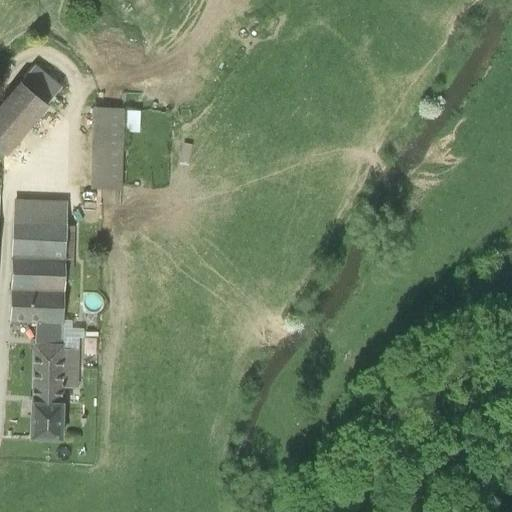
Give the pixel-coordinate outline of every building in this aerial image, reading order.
[(36,69),(21,87),(45,107),(60,89),(36,69)] [(45,107),(21,87),(0,111),(0,152),(6,157),(47,110),(45,107)] [(125,113),(95,111),(91,189),(121,190),(125,113)] [(69,200),(14,199),(12,260),(67,262),(69,200)] [(67,262),(12,260),(11,292),(66,293),(67,262)] [(66,325),(66,293),(11,292),(10,323),(66,325)] [(66,325),(35,324),(34,346),(65,346),(66,325)] [(65,346),(34,346),(33,401),(63,402),(65,346)] [(63,402),(33,401),(31,441),(62,442),(63,402)]
